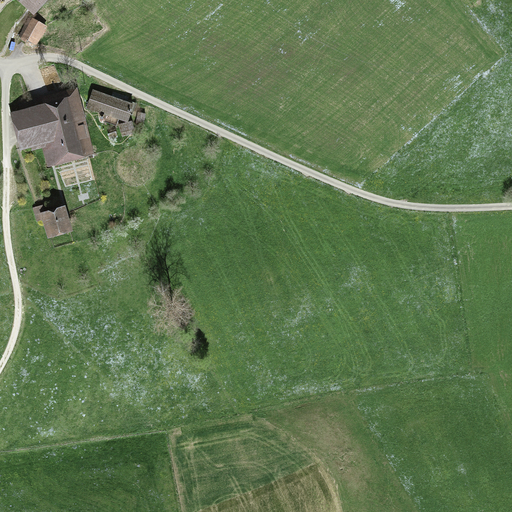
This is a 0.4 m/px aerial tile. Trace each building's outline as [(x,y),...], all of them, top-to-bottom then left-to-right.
[(20,0),(20,1),(34,13),(46,0),(20,0)] [(34,44),(44,25),(29,16),(18,35),(34,44)] [(133,103),(93,89),(88,105),(128,119),(133,103)] [(53,157),(92,146),(85,120),(81,121),(74,95),(38,105),(22,110),(12,113),(21,146),(31,144),(32,145),(42,142),(48,141),(53,157)] [(145,113),(138,112),(136,125),(143,126),(145,113)] [(132,120),(119,123),(121,134),(134,131),(132,120)] [(36,221),(44,218),(49,233),(69,226),(63,208),(44,214),(41,205),(32,208),(36,221)]
